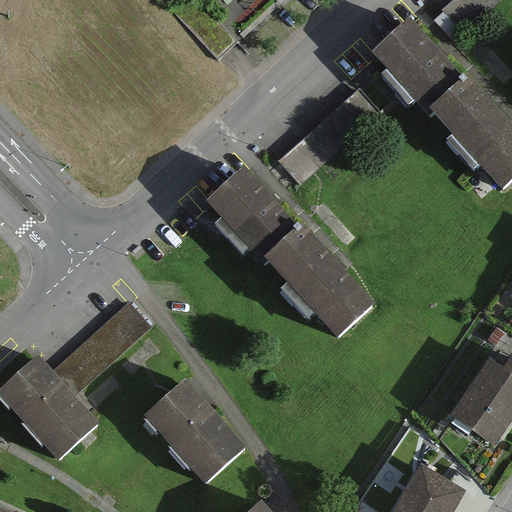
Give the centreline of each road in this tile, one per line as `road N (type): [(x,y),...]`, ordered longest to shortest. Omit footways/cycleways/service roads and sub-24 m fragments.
road 1 (residential): [(369,0),(82,260)]
road 2 (residential): [(82,260),(67,215),(0,141)]
